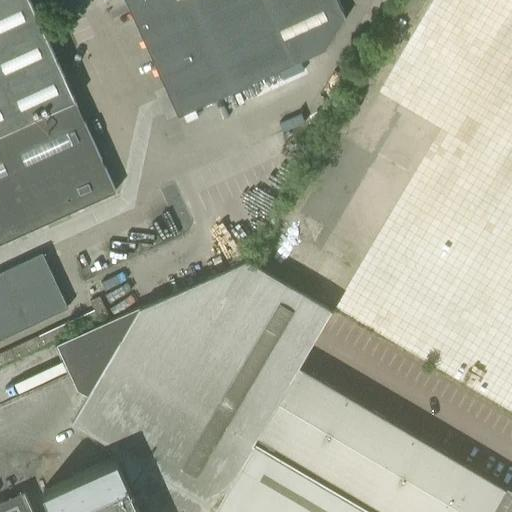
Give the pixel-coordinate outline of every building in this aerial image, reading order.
[(0,0),(0,243),(115,191),(29,0),(0,0)] [(345,17),(337,0),(124,0),(178,116),(324,49),(345,17)] [(42,252),(0,271),(0,339),(67,307),(42,252)] [(209,511),(252,442),(253,442),(257,434),(298,365),(331,309),(247,260),(56,343),(77,389),(87,395),(71,421),(120,450),(116,455),(42,488),(53,511),(209,511)] [(109,317),(101,298),(90,303),(94,312),(99,321),(109,317)] [(40,336),(44,346),(99,321),(94,312),(40,336)] [(44,346),(40,336),(21,345),(25,354),(44,346)] [(25,354),(21,345),(1,353),(6,363),(25,354)] [(489,511),(505,487),(298,365),(257,434),(388,511),(489,511)] [(252,442),(209,511),(370,511),(272,454),(253,442),(252,442)] [(0,511),(33,511),(24,490),(0,500),(0,511)]
